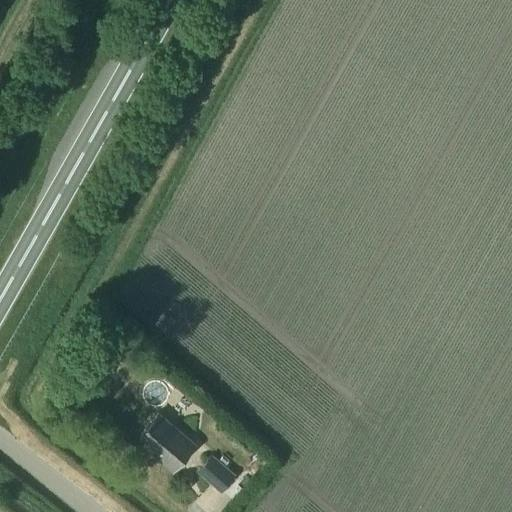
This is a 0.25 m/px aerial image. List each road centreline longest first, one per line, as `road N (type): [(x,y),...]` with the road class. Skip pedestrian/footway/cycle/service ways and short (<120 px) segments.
road 1 (trunk): [(0,306),(173,0)]
road 2 (track): [(263,0),(95,296)]
